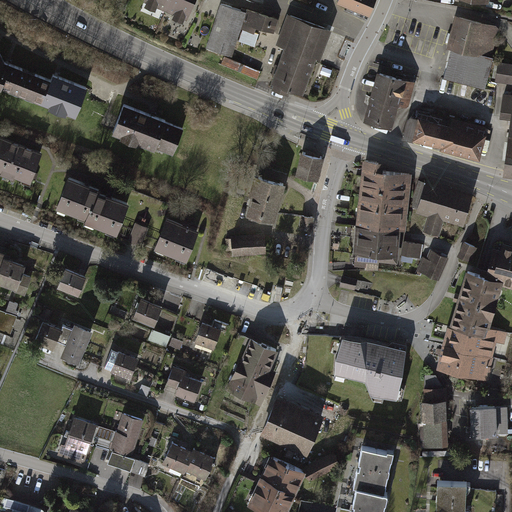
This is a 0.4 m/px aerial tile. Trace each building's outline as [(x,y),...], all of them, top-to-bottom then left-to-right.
[(193,0),(148,0),(187,16),(193,0)] [(376,0),(339,0),(338,4),(370,17),(376,0)] [(247,13),(222,5),(208,48),(232,55),(241,26),(245,27),(241,40),(253,44),(257,34),(253,32),(255,26),(274,32),(278,19),(248,10),(247,13)] [(323,28),(289,16),(279,44),(287,46),(272,87),(287,92),(289,86),(301,90),(323,28)] [(500,27),(457,16),(449,47),(493,58),(500,27)] [(495,59),(453,49),(445,80),(487,91),(495,59)] [(0,86),(19,93),(28,71),(3,62),(0,54),(0,86)] [(225,55),(223,62),(238,66),(240,59),(225,55)] [(245,61),(241,70),(259,77),(262,69),(245,61)] [(511,66),(499,64),(496,83),(511,85),(511,66)] [(51,80),(28,71),(19,93),(76,114),(86,87),(53,75),(51,80)] [(367,119),(391,126),(398,103),(406,105),(412,82),(380,73),(367,119)] [(511,95),(504,94),(502,113),(511,114),(504,172),(511,172),(511,95)] [(183,128),(124,105),(114,132),(154,148),(155,145),(174,152),(183,128)] [(417,114),(412,135),(441,143),(440,146),(477,156),(485,126),(451,117),(449,123),(417,114)] [(41,154),(0,137),(0,169),(30,182),(41,154)] [(322,159),(303,155),(298,177),(317,182),(322,159)] [(381,164),(364,162),(358,225),(398,230),(404,230),(410,175),(380,171),(381,164)] [(99,189),(68,178),(57,207),(88,218),(97,192),(99,189)] [(286,187),(256,179),(246,217),(275,225),(286,187)] [(471,195),(427,181),(419,207),(431,211),(425,230),(437,234),(444,215),(463,221),(471,195)] [(128,203),(97,192),(88,218),(87,221),(117,233),(128,203)] [(313,217),(302,215),(300,228),(311,229),(313,217)] [(136,220),(134,240),(147,241),(148,221),(136,220)] [(198,231),(168,220),(157,249),(187,260),(198,231)] [(398,230),(358,225),(357,234),(355,259),(371,260),(395,261),(396,245),(398,230)] [(265,232),(232,235),(234,255),(267,252),(265,232)] [(467,236),(460,253),(472,259),(480,242),(467,236)] [(423,244),(405,242),(404,256),(422,258),(423,244)] [(511,285),(511,246),(503,243),(501,251),(494,249),(486,277),(501,282),(511,285)] [(449,258),(430,249),(419,272),(438,280),(449,258)] [(6,255),(0,253),(0,282),(16,288),(15,291),(24,294),(30,277),(20,273),(23,266),(4,259),(6,255)] [(85,276),(66,269),(59,286),(78,293),(85,276)] [(486,277),(468,272),(452,325),(485,335),(488,327),(501,282),(486,277)] [(358,282),(344,278),(341,288),(355,292),(358,282)] [(160,306),(142,299),(135,316),(154,323),(160,306)] [(18,311),(12,309),(10,313),(0,309),(0,342),(6,345),(18,311)] [(51,312),(45,310),(42,317),(49,319),(51,312)] [(213,326),(203,322),(196,341),(213,348),(221,329),(226,331),(229,324),(215,319),(213,326)] [(56,341),(61,329),(43,322),(36,340),(54,348),(56,341)] [(74,329),(63,324),(61,329),(56,341),(68,346),(65,353),(79,359),(91,331),(76,325),(74,329)] [(485,335),(452,325),(447,343),(446,346),(445,351),(441,367),(464,372),(487,378),(489,368),(488,367),(490,358),(495,338),(504,341),(506,331),(488,327),(485,335)] [(167,343),(169,336),(158,332),(155,339),(167,343)] [(367,339),(344,337),(338,358),(336,372),(367,380),(372,394),(396,398),(403,374),(406,348),(367,339)] [(277,352),(248,340),(227,392),(261,407),(271,382),(266,380),(277,352)] [(117,358),(110,355),(105,368),(129,377),(136,358),(120,352),(117,358)] [(186,371),(174,366),(168,383),(179,387),(177,393),(194,399),(201,381),(184,375),(186,371)] [(425,389),(428,445),(447,444),(445,402),(447,401),(447,388),(443,388),(435,375),(427,375),(428,389),(425,389)] [(322,416),(278,396),(262,432),(307,451),(322,416)] [(507,407),(473,408),(474,435),(508,434),(507,407)] [(143,420),(123,414),(115,441),(97,435),(95,442),(132,453),(143,420)] [(98,425),(75,417),(65,445),(72,447),(69,456),(83,461),(89,443),(94,444),(95,442),(97,435),(95,435),(98,425)] [(193,451),(173,442),(164,462),(185,471),(186,469),(193,451)] [(395,453),(363,446),(354,486),(358,487),(385,493),(395,453)] [(193,451),(186,469),(205,478),(214,458),(194,449),(193,451)] [(150,463),(113,451),(108,464),(145,476),(150,463)] [(340,465),(333,453),(305,469),(311,480),(340,465)] [(271,459),(251,503),(270,511),(285,511),(303,473),(271,459)] [(466,511),(468,481),(438,480),(437,511),(466,511)] [(385,493),(358,487),(351,511),(384,511),(389,494),(385,493)]
